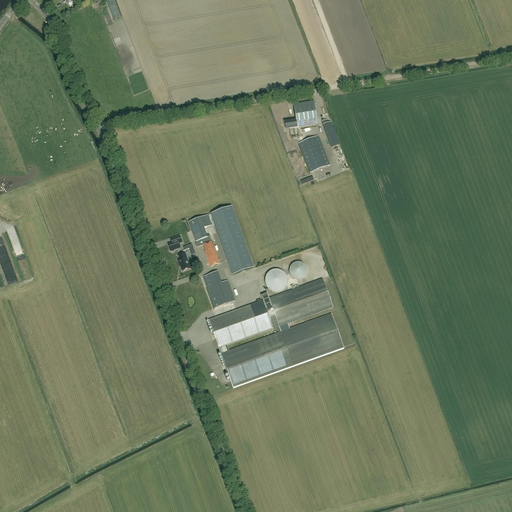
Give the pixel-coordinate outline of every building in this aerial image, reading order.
[(121,16),(114,0),(105,0),(113,19),(121,16)] [(296,120),(285,122),(286,129),(293,127),(293,129),(298,128),(317,125),(314,101),(294,104),(296,120)] [(331,122),(323,125),(331,148),(340,145),(331,122)] [(329,165),(318,136),(299,143),(310,173),(329,165)] [(211,214),(233,275),(254,268),(232,207),(211,214)] [(212,225),(208,215),(189,222),(196,242),(198,247),(204,245),(206,251),(205,252),(210,267),(220,264),(214,245),(213,245),(211,242),(210,237),(208,238),(205,228),(212,225)] [(174,251),(180,248),(178,244),(182,243),(180,236),(170,240),(171,243),(168,244),(171,252),(171,251),(172,252),(174,252),(174,251)] [(179,256),(180,260),(178,261),(180,265),(182,271),(190,269),(188,265),(189,265),(185,254),(179,256)] [(306,274),(307,271),(307,269),(305,266),(304,264),(302,263),(299,262),(296,263),(294,263),(292,265),(290,267),(289,269),(289,272),(290,275),(291,277),(293,279),(296,280),(298,280),(301,279),(303,278),(305,276),(306,274)] [(265,279),(265,282),(266,285),(267,287),(269,290),(272,291),(274,292),(277,292),(280,291),(283,290),(285,288),(287,285),(287,282),(287,279),(286,276),(285,274),(283,272),(280,270),(277,270),(274,270),(271,271),(268,273),(266,276),(265,279)] [(222,283),(219,276),(215,277),(214,273),(203,277),(207,288),(214,309),(235,301),(228,281),(222,283)] [(271,304),(264,306),(263,302),(209,320),(218,349),(272,330),(276,328),(278,333),(221,354),(233,387),(343,348),(331,314),(281,332),(279,327),(333,308),(323,279),(269,299),(271,304)] [(216,315),(236,309),(235,303),(214,309),(216,315)]
